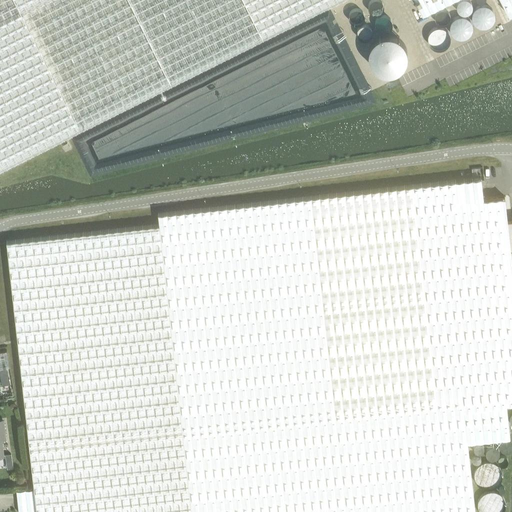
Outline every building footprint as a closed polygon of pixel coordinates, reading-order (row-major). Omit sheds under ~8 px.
[(511,0),(0,0),(0,168),(338,0),(415,0),(422,14),(450,0),(500,0),(509,16),(511,13),(511,0)] [(490,21),(494,8),(477,3),(471,21),(485,25),(486,20),(490,21)] [(459,33),(471,32),(469,16),(451,18),(452,28),(458,28),(459,33)] [(451,42),(445,25),(431,31),(436,47),(451,42)] [(377,73),(410,63),(399,32),(367,42),(377,73)] [(481,177),(456,180),(459,201),(483,199),(481,177)] [(6,241),(34,489),(36,511),(474,511),(467,441),(463,408),(506,403),(511,402),(511,266),(507,218),(504,196),(483,199),(459,201),(456,180),(158,213),(159,224),(6,241)] [(10,384),(7,368),(0,369),(0,376),(2,385),(10,384)] [(509,436),(506,403),(463,408),(467,441),(509,436)] [(480,461),(478,481),(499,484),(502,464),(480,461)] [(18,511),(27,511),(36,511),(34,489),(16,491),(18,511)]
